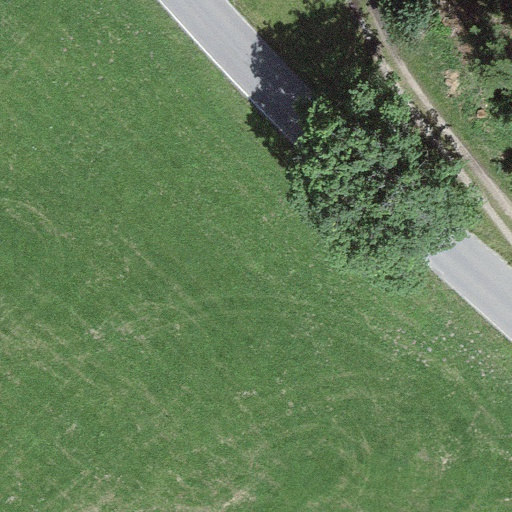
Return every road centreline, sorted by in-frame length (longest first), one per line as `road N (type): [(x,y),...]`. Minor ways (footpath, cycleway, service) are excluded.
road 1 (tertiary): [(194,0),(243,62),(379,193),(511,304)]
road 2 (track): [(363,0),(460,261)]
